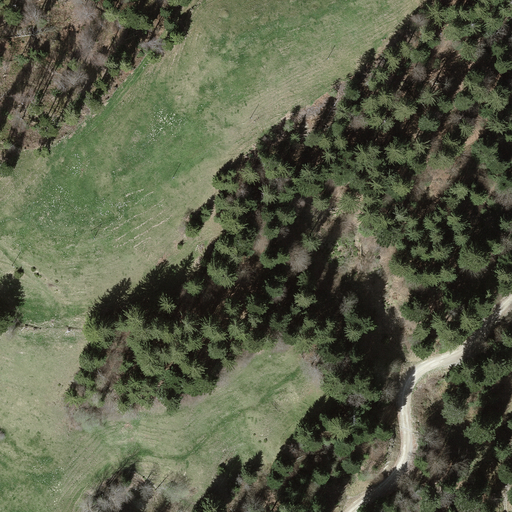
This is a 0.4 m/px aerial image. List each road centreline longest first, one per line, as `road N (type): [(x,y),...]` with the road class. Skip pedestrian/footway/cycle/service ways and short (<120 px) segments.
road 1 (track): [(191,0),(104,117),(0,209)]
road 2 (track): [(358,0),(240,39),(192,90)]
road 3 (track): [(0,246),(69,312),(62,318),(0,303)]
